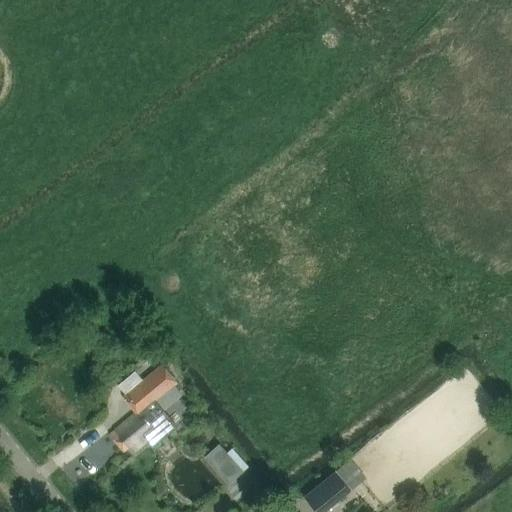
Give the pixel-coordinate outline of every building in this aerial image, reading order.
[(159,399),(179,382),(163,363),(125,394),(139,412),(157,397),(159,399)] [(154,447),(180,425),(159,399),(157,397),(139,412),(110,435),(124,452),(127,449),(130,452),(133,450),(136,453),(149,442),(154,447)] [(366,477),(350,458),(334,472),(351,491),(366,477)] [(237,463),(222,477),(230,486),(245,472),(237,463)] [(303,500),(313,511),(328,511),(351,492),(334,472),(303,500)]
